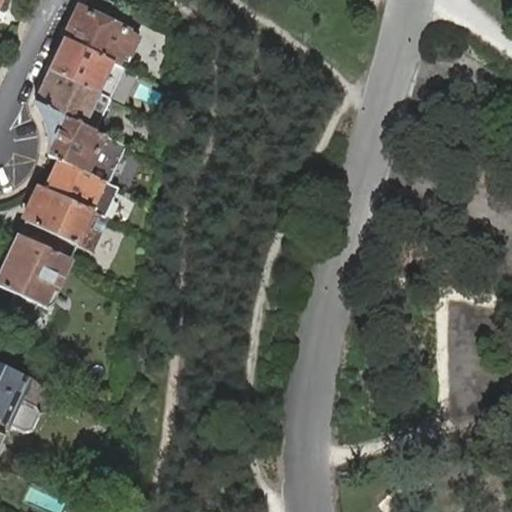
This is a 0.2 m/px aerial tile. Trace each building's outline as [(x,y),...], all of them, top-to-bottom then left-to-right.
[(114,4),(104,0),(85,0),(81,10),(66,41),(114,64),(118,67),(125,70),(127,64),(121,61),(124,55),(131,58),(140,40),(128,33),(105,22),(114,4)] [(114,64),(66,41),(51,72),(99,95),(110,100),(122,77),(126,79),(133,83),(136,83),(139,77),(125,70),(118,67),(114,64)] [(123,114),(126,108),(110,100),(99,95),(51,72),(36,106),(84,129),(95,134),(107,109),(120,115),(123,114)] [(110,185),(127,149),(106,139),(95,134),(84,129),(36,106),(37,108),(39,111),(41,113),(42,116),(44,118),(45,121),(46,124),(47,126),(48,129),(48,133),(49,135),(49,138),(50,142),(50,145),(50,148),(49,151),(49,154),(49,157),(59,162),(89,176),(106,184),(110,185)] [(105,219),(118,189),(110,185),(106,184),(89,176),(59,162),(56,168),(45,191),(93,214),(105,219)] [(91,254),(108,220),(105,219),(93,214),(45,191),(42,190),(20,238),(71,262),(78,247),(91,254)] [(57,293),(72,262),(71,262),(20,238),(11,256),(6,267),(0,279),(0,288),(15,295),(10,306),(12,312),(26,319),(32,316),(37,306),(42,309),(48,312),(49,310),(50,310),(51,310),(51,309),(52,308),(53,307),(54,306),(55,305),(55,304),(56,304),(57,303),(57,302),(57,301),(57,300),(58,299),(58,298),(58,297),(58,296),(58,295),(57,295),(57,294),(57,293)] [(35,412),(47,387),(32,381),(0,365),(0,427),(2,423),(11,427),(25,434),(33,433),(39,418),(35,412)]
